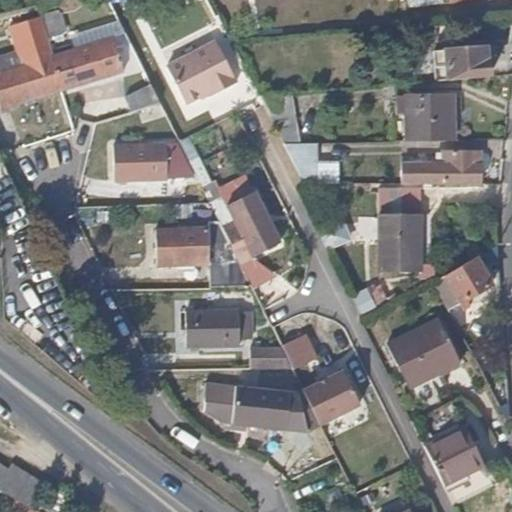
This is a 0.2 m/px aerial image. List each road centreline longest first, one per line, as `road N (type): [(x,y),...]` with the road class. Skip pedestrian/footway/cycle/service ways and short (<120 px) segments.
road 1 (residential): [(270,511),(263,486),(152,413),(46,180)]
road 2 (primary): [(205,511),(0,363)]
road 3 (unclassified): [(447,511),(340,299)]
road 4 (primary): [(0,383),(143,511)]
road 5 (unclassified): [(340,299),(260,141)]
